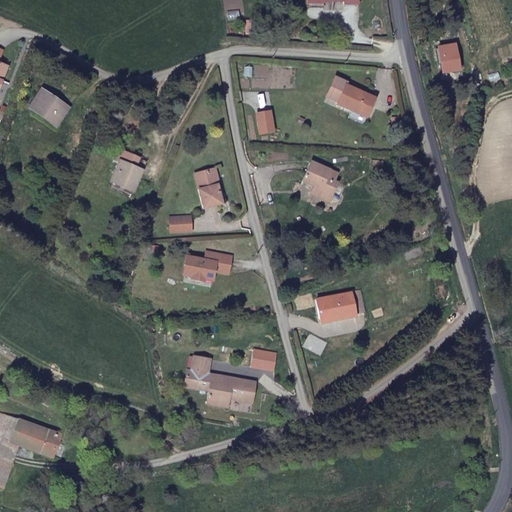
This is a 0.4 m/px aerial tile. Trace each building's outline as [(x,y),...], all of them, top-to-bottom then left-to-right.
[(305,33),(321,33),(321,27),(339,26),(336,8),(319,10),(303,11),(305,33)] [(447,55),(435,58),(442,79),(454,77),(447,55)] [(337,82),(324,77),(316,98),(327,103),(325,106),(341,111),(337,118),(351,124),(355,116),(356,117),(364,97),(335,85),(337,82)] [(24,100),(14,118),(42,133),(51,115),(24,100)] [(263,116),(249,118),(252,138),(266,135),(263,116)] [(110,155),(109,156),(127,165),(127,163),(110,155)] [(127,165),(109,156),(105,163),(111,166),(109,169),(125,177),(127,175),(123,173),(127,165)] [(325,195),(331,180),(325,177),(328,170),(303,160),(297,175),(313,181),(310,188),(325,195)] [(125,177),(109,169),(101,186),(117,195),(125,177)] [(204,169),(186,173),(195,208),(214,204),(209,184),(207,184),(204,169)] [(181,217),(160,218),(160,233),(181,232),(181,217)] [(219,275),(221,267),(223,259),(199,253),(197,261),(179,257),(175,274),(184,276),(183,278),(194,281),(195,279),(203,281),(205,272),(219,275)] [(341,313),(350,312),(347,292),(302,299),(305,318),(320,316),(320,320),(338,318),(341,313)] [(197,357),(184,355),(181,369),(177,368),(173,386),(195,391),(193,403),(213,408),(214,399),(237,403),(243,383),(194,372),(197,357)] [(68,440),(0,421),(0,491),(27,453),(60,464),(68,440)]
